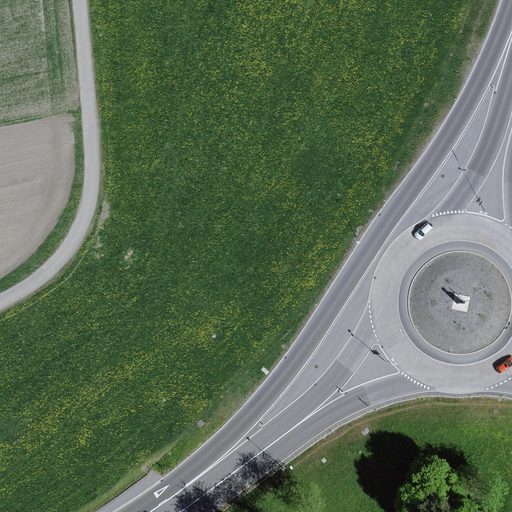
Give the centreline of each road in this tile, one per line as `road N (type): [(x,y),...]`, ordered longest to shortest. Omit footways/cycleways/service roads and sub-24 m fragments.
road 1 (trunk): [(511,20),(440,149),(292,367),(162,511)]
road 2 (track): [(79,0),(89,201),(56,263),(0,302)]
road 3 (trunk): [(511,66),(478,170),(438,229)]
road 4 (primary): [(301,421),(167,511)]
road 5 (primary): [(301,421),(430,374)]
road 6 (primary): [(384,313),(301,421)]
